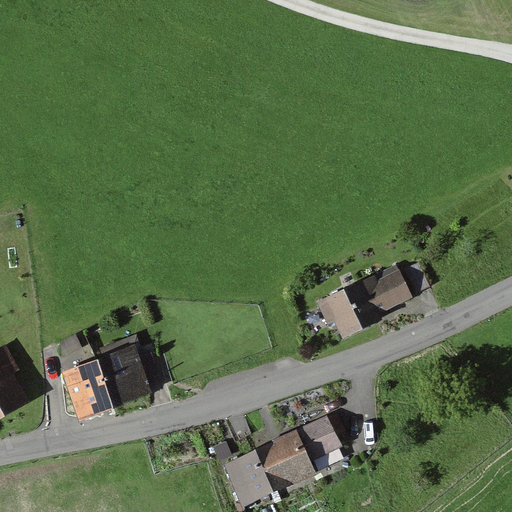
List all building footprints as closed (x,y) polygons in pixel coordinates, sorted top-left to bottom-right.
[(383,275),(326,301),(337,325),(347,321),(355,339),(395,320),(393,316),(422,303),(419,298),(437,290),(426,266),(413,271),(412,268),(385,280),(383,275)] [(136,346),(97,360),(115,410),(154,395),(136,346)] [(12,350),(0,356),(0,426),(36,406),(21,379),(26,376),(12,350)] [(62,373),(80,423),(115,410),(97,360),(62,373)] [(338,418),(232,465),(251,508),(330,472),(323,458),(350,446),(338,418)]
